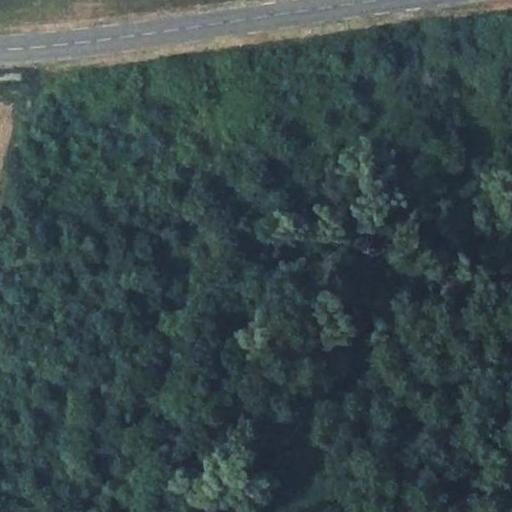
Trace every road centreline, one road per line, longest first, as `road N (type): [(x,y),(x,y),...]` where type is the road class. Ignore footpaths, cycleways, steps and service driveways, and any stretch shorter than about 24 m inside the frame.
road 1 (track): [(316,511),(284,386),(302,294),(318,230),(363,133),(405,71),(418,0)]
road 2 (tertiary): [(379,0),(0,49)]
